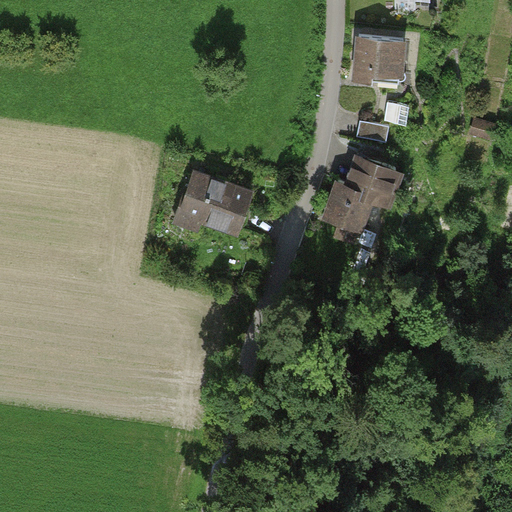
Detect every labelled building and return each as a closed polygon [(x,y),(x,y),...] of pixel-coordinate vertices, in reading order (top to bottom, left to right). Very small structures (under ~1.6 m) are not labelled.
[(403,82),(406,36),(353,33),(351,79),(403,82)] [(389,89),(387,111),(408,113),(410,91),(389,89)] [(390,126),(361,121),(357,137),(387,142),(390,126)] [(361,227),(373,190),(387,195),(396,167),(357,154),(348,181),(338,178),(325,215),(361,227)] [(181,218),(240,235),(253,190),(194,173),(181,218)]
